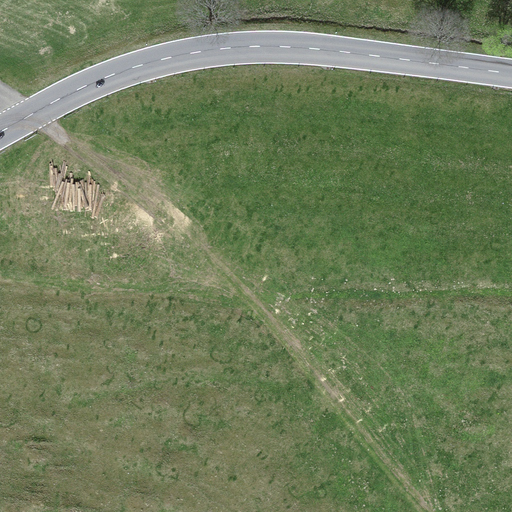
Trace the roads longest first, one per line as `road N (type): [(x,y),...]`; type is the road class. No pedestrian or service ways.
road 1 (secondary): [(0,131),(99,79),(210,49),(315,48),(511,73)]
road 2 (track): [(252,301),(31,113)]
road 3 (track): [(423,511),(252,301)]
